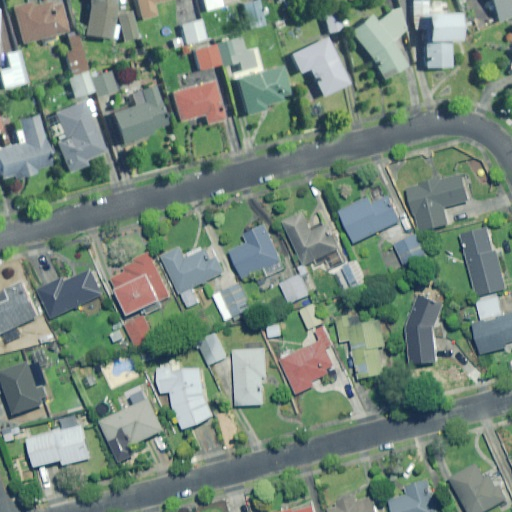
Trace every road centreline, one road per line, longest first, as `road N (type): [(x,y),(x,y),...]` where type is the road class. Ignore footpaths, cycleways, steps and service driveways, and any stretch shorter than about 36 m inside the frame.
road 1 (residential): [(511,168),(485,131),(462,122),(0,235)]
road 2 (residential): [(72,511),(511,394)]
